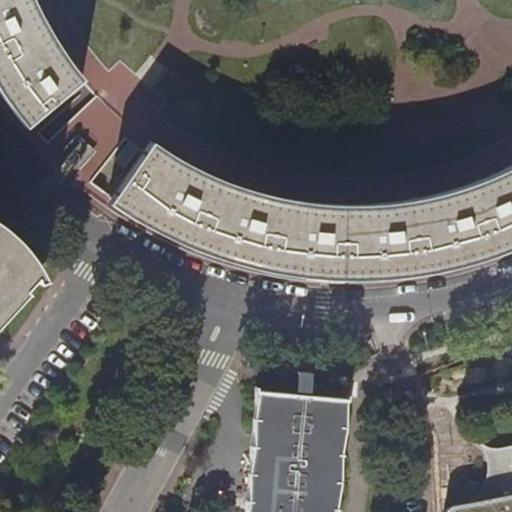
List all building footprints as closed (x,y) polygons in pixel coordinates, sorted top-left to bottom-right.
[(0,0),(0,93),(25,127),(81,81),(63,57),(43,26),(31,0),(0,0)] [(511,171),(478,187),(462,193),(421,204),(381,209),(346,210),(309,208),(274,201),(248,194),(222,185),(187,169),(150,146),(109,205),(127,217),(151,231),(188,249),(213,259),(238,266),(266,274),(292,278),(317,281),(348,282),(377,281),(412,278),(440,273),(467,266),(504,254),(511,250),(511,171)] [(75,147),(54,169),(63,177),(84,155),(75,147)] [(63,177),(54,169),(3,224),(7,227),(11,231),(63,177)] [(7,227),(3,224),(0,227),(0,230),(7,236),(11,231),(7,227)] [(7,236),(0,230),(0,319),(23,296),(19,291),(32,279),(36,285),(43,281),(34,267),(23,253),(7,236)] [(293,391),(294,371),(273,369),(272,389),(293,391)] [(297,377),(295,401),(265,398),(254,509),(254,511),(327,511),(331,483),(338,406),(310,403),(312,377),(297,377)] [(511,511),(511,448),(502,450),(498,451),(492,450),(482,444),(483,446),(488,460),(489,469),(488,476),(485,489),(481,496),(476,502),(468,506),(456,508),(450,511),(449,511),(511,511)]
